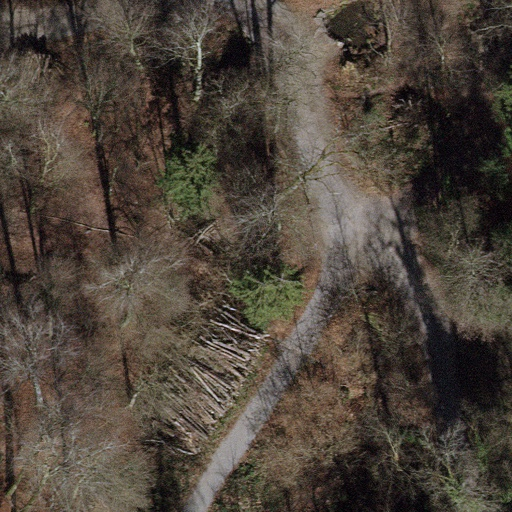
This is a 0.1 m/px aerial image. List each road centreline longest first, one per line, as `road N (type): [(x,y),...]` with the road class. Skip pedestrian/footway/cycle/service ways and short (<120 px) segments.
road 1 (track): [(474,511),(450,443),(431,326),(362,227)]
road 2 (track): [(250,0),(283,30),(337,189),(362,227)]
road 3 (track): [(162,0),(59,26),(0,24)]
